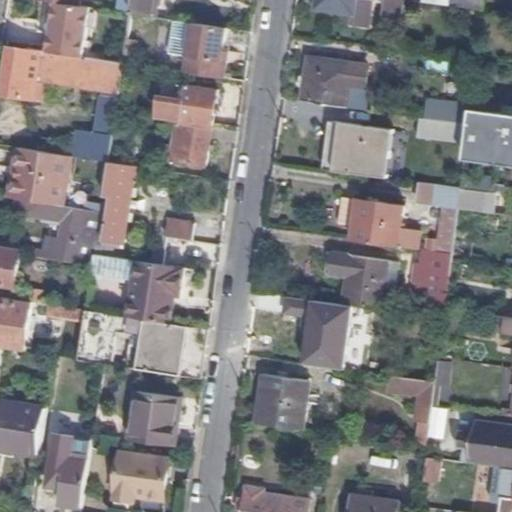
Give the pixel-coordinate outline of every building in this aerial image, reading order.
[(97,0),(96,6),(120,10),(120,5),(127,6),(127,0),(97,0)] [(135,0),(133,16),(154,20),(157,0),(135,0)] [(357,0),(319,0),(318,12),(354,17),(352,27),(369,30),(373,4),(358,2),(357,0)] [(399,26),(402,1),(394,0),(383,0),(380,23),(399,26)] [(486,13),(487,0),(425,0),(425,4),(486,13)] [(109,54),(127,56),(133,16),(116,14),(109,54)] [(127,56),(126,66),(144,69),(149,38),(165,41),(165,44),(180,47),(184,25),(154,20),(133,16),(127,56)] [(194,26),(186,75),(226,82),(228,65),(223,64),(225,54),(229,32),(194,26)] [(97,48),(64,43),(62,53),(96,58),(97,48)] [(10,48),(3,47),(0,63),(0,98),(3,99),(10,48)] [(10,48),(3,99),(3,100),(6,100),(6,97),(44,104),(47,83),(108,93),(121,95),(126,66),(10,48)] [(311,62),(304,105),(369,114),(372,91),(368,91),(371,70),(311,62)] [(465,79),(450,77),(448,95),(463,96),(465,79)] [(178,86),(176,103),(186,105),(189,89),(178,86)] [(161,102),(157,121),(184,125),(184,123),(214,128),(220,93),(189,87),(189,89),(186,105),(176,103),(161,102)] [(87,161),(111,164),(121,100),(107,98),(103,125),(107,126),(105,137),(91,134),(87,161)] [(473,113),(474,108),(433,103),(430,121),(471,127),(473,113)] [(511,118),(473,113),(471,127),(469,143),(466,162),(474,163),(511,168),(511,118)] [(421,136),(469,143),(471,127),(430,121),(423,121),(421,136)] [(332,160),(330,174),(367,179),(369,168),(373,136),(374,130),(337,125),(334,144),(332,160)] [(212,143),(237,146),(239,134),(213,130),(213,131),(178,126),(171,163),(208,169),(212,143)] [(392,138),(373,136),(369,168),(388,170),(392,138)] [(324,159),(332,160),(334,144),(326,143),(324,159)] [(12,200),(19,201),(67,208),(75,159),(19,150),(12,200)] [(103,214),(99,240),(126,245),(138,169),(111,164),(103,214)] [(417,204),(435,207),(438,186),(419,185),(417,204)] [(443,210),(438,253),(455,255),(460,212),(463,191),(463,190),(438,186),(435,207),(434,209),(443,210)] [(494,195),(463,191),(463,192),(460,212),(491,216),(494,195)] [(357,231),(355,243),(399,249),(400,248),(419,251),(421,235),(402,232),(406,209),(345,200),(340,228),(357,231)] [(56,241),(53,262),(94,269),(99,240),(103,214),(67,208),(19,201),(16,216),(66,224),(63,242),(56,241)] [(168,241),(194,245),(196,228),(170,224),(168,241)] [(23,254),(0,250),(0,286),(17,290),(23,254)] [(426,275),(451,279),(454,261),(455,255),(438,253),(429,252),(426,275)] [(349,279),(345,307),(384,313),(391,264),(337,256),(334,277),(349,279)] [(137,264),(129,320),(172,327),(175,308),(167,307),(168,297),(177,299),(182,299),(187,272),(163,269),(137,264)] [(167,307),(175,308),(177,299),(168,297),(167,307)] [(0,300),(0,350),(5,351),(26,354),(33,305),(0,300)] [(88,314),(51,308),(49,319),(86,325),(88,314)] [(497,317),(511,319),(511,312),(498,310),(497,317)] [(447,311),(446,320),(445,331),(458,333),(461,313),(447,311)] [(88,314),(86,325),(80,363),(106,367),(113,368),(118,336),(133,338),(128,370),(155,374),(204,382),(211,333),(172,327),(129,320),(88,314)] [(511,337),(511,319),(497,317),(496,317),(493,335),(511,337)] [(309,318),(301,366),(340,372),(347,323),(309,318)] [(440,363),(437,386),(437,387),(451,389),(454,365),(440,363)] [(258,426),(306,433),(313,384),(265,377),(258,426)] [(421,423),(432,424),(434,410),(434,408),(437,387),(437,386),(392,379),(390,394),(419,398),(418,407),(423,408),(421,423)] [(132,442),(144,444),(151,399),(140,397),(132,442)] [(151,399),(144,444),(173,448),(180,403),(151,399)] [(0,402),(0,448),(41,455),(48,411),(0,402)] [(470,463),(470,466),(511,471),(511,427),(476,422),(474,436),(459,434),(456,449),(466,451),(465,462),(470,463)] [(61,505),(83,509),(92,454),(75,450),(76,439),(57,435),(51,476),(59,477),(57,489),(64,490),(61,505)] [(75,450),(92,454),(94,442),(76,439),(75,450)] [(117,451),(115,504),(169,506),(171,453),(117,451)] [(49,487),(57,489),(59,477),(51,476),(49,487)] [(295,508),(296,502),(248,495),(245,511),(311,511),(295,508)] [(400,511),(402,504),(353,498),(350,511),(400,511)]
